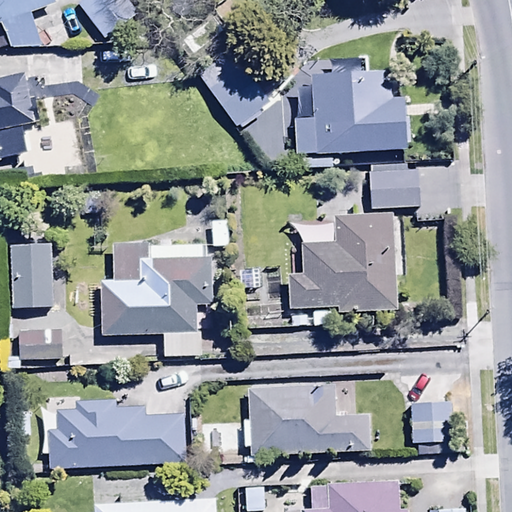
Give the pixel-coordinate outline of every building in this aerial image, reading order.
[(129,0),(87,0),(103,20),(129,0)] [(31,36),(32,71),(73,69),(71,34),(31,36)] [(236,129),(270,104),(231,51),(197,75),(236,129)] [(392,97),(391,71),(310,75),(313,119),(294,120),(296,157),(303,156),(304,171),(332,170),(331,155),(410,151),(407,96),(392,97)] [(0,159),(27,156),(22,126),(32,124),(24,75),(0,79),(0,159)] [(369,166),(370,210),(421,208),(419,164),(369,166)] [(398,215),(334,217),(335,243),(301,244),(302,276),(287,276),(288,311),(336,309),(336,314),(398,312),(397,283),(400,283),(398,215)] [(50,234),(11,234),(11,293),(50,293),(50,234)] [(161,318),(161,339),(206,339),(205,318),(161,318)] [(61,332),(18,334),(19,362),(62,361),(61,332)] [(47,410),(48,450),(188,447),(187,397),(143,398),(143,388),(113,389),(113,380),(77,381),(77,389),(56,390),(57,410),(47,410)] [(333,388),(250,390),(252,455),(371,452),(370,417),(334,418),(333,388)] [(451,405),(409,405),(409,444),(451,443),(451,405)] [(88,511),(215,511),(214,480),(87,487),(88,511)] [(399,511),(398,484),(309,489),(310,510),(301,511),(405,511),(399,511)] [(466,511),(467,490),(436,490),(436,511),(466,511)] [(10,511),(10,497),(0,497),(0,511),(10,511)]
